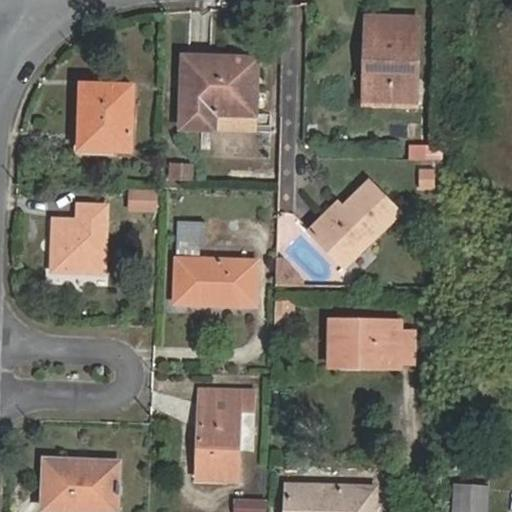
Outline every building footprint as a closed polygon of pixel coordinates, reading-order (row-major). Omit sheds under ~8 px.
[(416,102),(416,78),(410,78),(411,41),(417,42),(418,17),(378,14),(378,39),(372,38),(372,56),(380,57),(379,101),(416,102)] [(202,112),(216,112),(257,114),(259,56),(184,53),(183,127),(202,127),(202,112)] [(371,100),(379,101),(380,57),(372,56),(371,100)] [(72,146),(83,147),(85,104),(80,103),(80,81),(74,81),(72,146)] [(85,104),(83,147),(130,149),(131,83),(80,81),(80,103),(85,104)] [(215,128),(216,112),(202,112),(202,127),(215,128)] [(445,167),(445,152),(413,152),(413,166),(445,167)] [(330,268),(388,219),(361,186),(303,235),(330,268)] [(103,272),(106,205),(79,204),(78,219),(55,218),(53,269),(103,272)] [(205,259),(206,222),(178,220),(176,302),(255,306),(256,262),(205,259)] [(284,268),(277,268),(277,293),(300,293),(300,287),(284,268)] [(383,370),(384,331),(331,331),(330,375),(350,375),(350,370),(383,370)] [(400,332),(384,331),(383,370),(399,370),(400,341),(400,332)] [(418,341),(400,341),(399,370),(418,370),(418,341)] [(223,403),(223,391),(200,391),(198,477),(240,478),(242,403),(223,403)] [(250,391),(223,391),(223,403),(242,403),(250,403),(250,391)] [(77,456),(45,455),(43,505),(75,506),(75,500),(121,502),(122,477),(118,477),(118,461),(77,459),(77,456)] [(487,511),(488,494),(452,493),(451,511),(487,511)] [(374,511),(375,496),(322,494),(322,499),(288,498),(286,511),(374,511)] [(264,511),(265,499),(234,497),(233,511),(264,511)]
